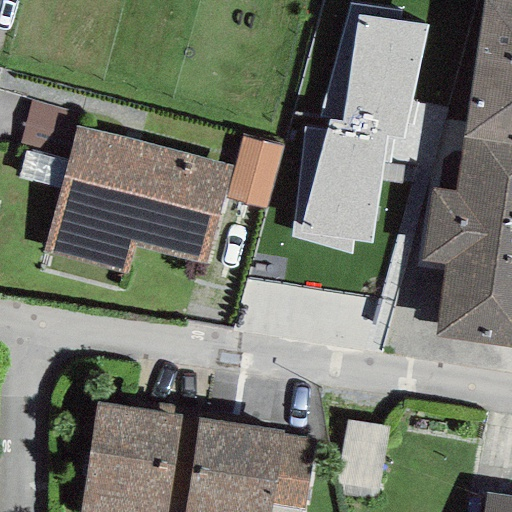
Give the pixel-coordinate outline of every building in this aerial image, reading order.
[(444,262),(434,337),(511,347),(511,1),(501,0),(481,0),(455,192),(431,189),(421,259),(444,262)] [(384,129),(383,137),(402,138),(426,26),(356,15),(340,122),(384,129)] [(75,114),(31,101),(17,145),(61,159),(75,114)] [(328,121),(299,233),(370,244),(383,137),(384,129),(340,122),(328,121)] [(58,189),(42,252),(124,275),(133,247),(205,264),(231,166),(74,126),(64,162),(58,189)] [(281,148),(241,137),(224,199),(265,210),(281,148)] [(58,189),(64,162),(23,153),(18,178),(58,189)] [(79,511),(183,511),(198,418),(96,403),(79,511)] [(282,431),(198,418),(183,511),(268,511),(269,505),(281,435),(282,431)] [(389,429),(344,421),(334,484),(378,491),(389,429)] [(313,440),(281,435),(269,505),(297,510),(302,510),(313,440)] [(482,511),(511,511),(511,496),(485,493),(482,511)]
